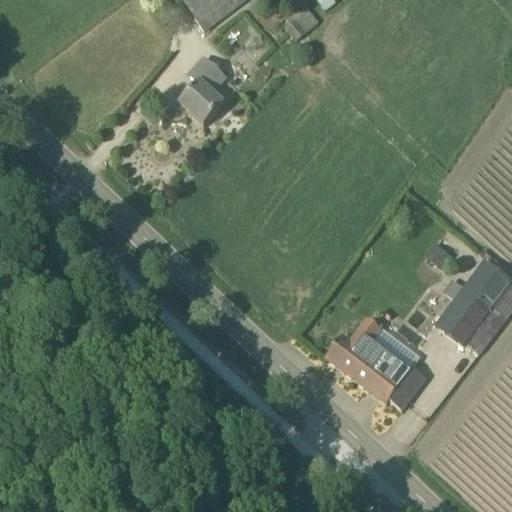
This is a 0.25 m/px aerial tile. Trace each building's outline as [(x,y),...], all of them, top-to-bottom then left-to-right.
[(175,0),(204,37),(253,0),(175,0)] [(298,17),(282,29),(295,45),(318,26),(306,10),(304,11),(300,5),(295,0),(289,0),(284,4),(292,13),(293,11),(298,17)] [(329,0),(312,0),(325,16),(336,7),(329,0)] [(189,79),(198,89),(180,109),(203,131),(223,110),(211,99),(225,84),(204,63),(189,79)] [(440,275),(451,262),(433,248),(423,260),(440,275)] [(462,352),(481,326),(457,309),(439,336),(462,352)] [(401,415),(425,382),(386,355),(371,344),(377,337),(365,328),(351,345),(343,339),(325,363),(386,409),(389,406),(401,415)]
